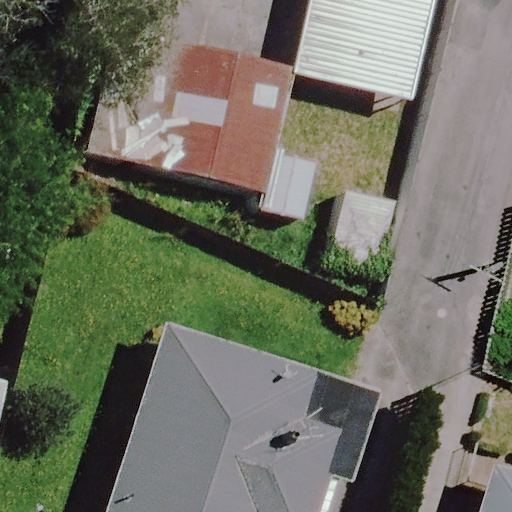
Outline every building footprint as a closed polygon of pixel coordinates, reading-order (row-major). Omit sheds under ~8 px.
[(413,0),(296,0),(277,94),(390,116),(413,0)] [(273,90),(131,56),(102,175),(288,220),(299,176),(254,166),(273,90)] [(380,212),(329,201),(312,279),(363,290),(380,212)] [(146,345),(89,511),(305,511),(326,451),(274,433),(287,392),(146,345)] [(511,511),(511,495),(469,483),(460,511),(511,511)]
